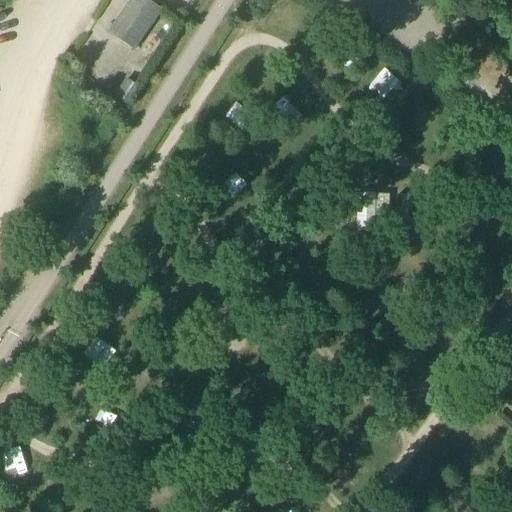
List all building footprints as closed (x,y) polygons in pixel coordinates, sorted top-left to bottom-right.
[(162,11),(146,0),(130,0),(107,33),(134,52),(162,11)] [(358,73),(370,82),(382,67),(370,57),(358,73)] [(138,88),(125,80),(115,96),(127,104),(138,88)] [(455,123),(448,138),(461,145),(468,129),(455,123)] [(342,227),(356,228),(357,194),(344,193),(342,227)] [(374,195),(373,228),(387,229),(389,196),(374,195)] [(410,230),(411,196),(397,195),(395,229),(410,230)] [(150,305),(141,316),(157,330),(167,319),(150,305)] [(471,478),(480,468),(463,453),(453,463),(471,478)] [(435,495),(460,511),(469,497),(444,482),(435,495)] [(280,511),(292,511),(299,504),(284,492),(273,506),(280,511)] [(492,511),(485,502),(477,511),(492,511)]
